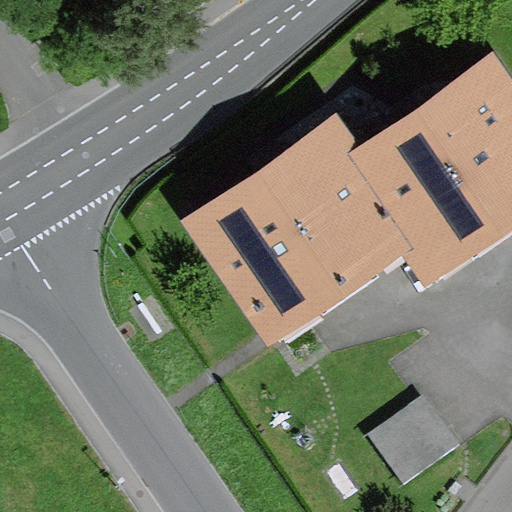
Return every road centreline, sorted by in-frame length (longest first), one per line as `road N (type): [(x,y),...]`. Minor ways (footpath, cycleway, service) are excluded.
road 1 (residential): [(0,213),(197,511)]
road 2 (secondary): [(85,156),(307,0)]
road 3 (residential): [(0,35),(85,156)]
